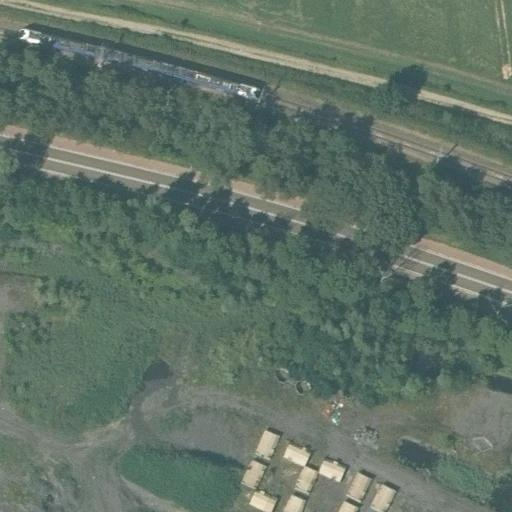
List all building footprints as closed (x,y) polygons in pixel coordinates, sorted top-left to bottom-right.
[(279,439),(263,433),(255,455),(271,461),(279,439)] [(310,454),(289,445),(283,459),(303,468),(310,454)] [(346,469),(325,460),(318,474),(339,484),(346,469)] [(266,470),(250,462),(241,484),(256,491),(266,470)] [(318,474),(303,468),(295,490),(309,495),(318,474)] [(371,481),(356,475),(346,497),(361,504),(371,481)] [(386,511),(396,494),(382,487),(370,510),(373,511),(386,511)] [(256,491),(250,505),(266,511),(271,511),(276,500),(256,491)] [(301,511),(305,503),(290,497),(284,511),(301,511)]
